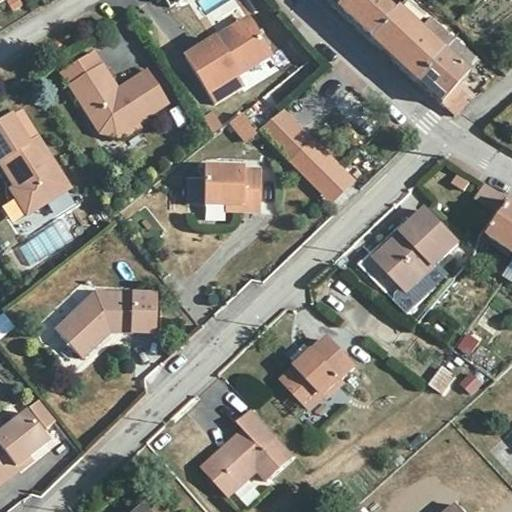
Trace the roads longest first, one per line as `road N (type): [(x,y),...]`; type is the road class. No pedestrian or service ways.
road 1 (residential): [(443,131),(62,511)]
road 2 (tertiary): [(298,0),(443,131)]
